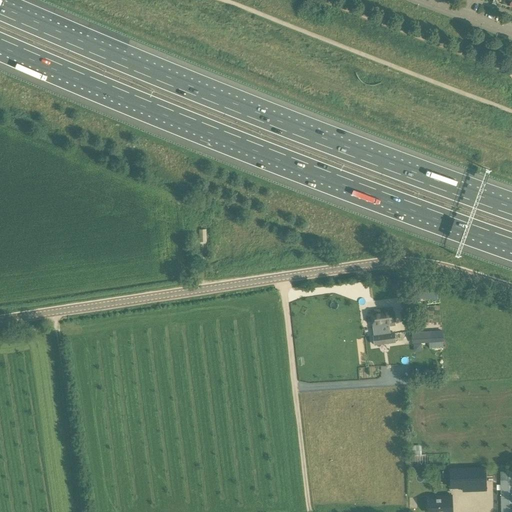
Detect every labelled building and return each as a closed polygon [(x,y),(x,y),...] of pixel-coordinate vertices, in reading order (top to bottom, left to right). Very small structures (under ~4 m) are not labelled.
[(392,307),(370,310),(375,344),(390,342),(388,326),(395,325),(392,307)] [(432,342),(432,334),(411,335),(411,343),(432,342)] [(446,363),(424,364),(424,373),(446,372),(446,363)] [(411,454),(421,454),(421,445),(411,444),(411,454)] [(485,468),(450,469),(451,487),(477,486),(477,481),(485,480),(485,468)] [(500,481),(500,511),(511,511),(511,479),(499,480),(500,481)] [(452,511),(452,497),(428,498),(428,511),(452,511)]
